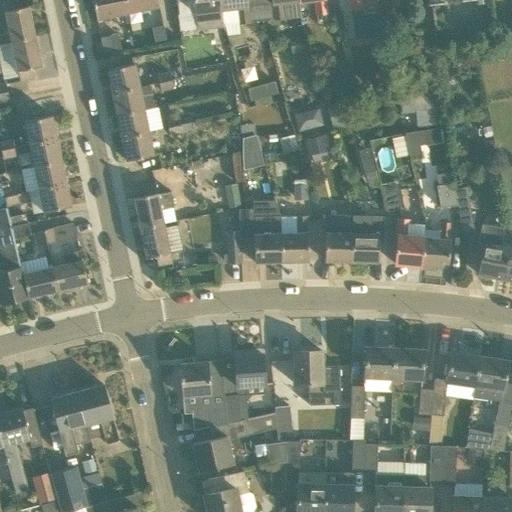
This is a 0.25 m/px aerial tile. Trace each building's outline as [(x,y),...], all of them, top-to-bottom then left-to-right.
[(7,0),(3,1),(2,0),(0,0),(0,43),(3,43),(35,36),(28,6),(19,8),(16,0),(7,0)] [(97,18),(128,12),(125,0),(91,0),(93,9),(95,9),(97,18)] [(125,0),(128,12),(159,5),(157,0),(125,0)] [(222,10),(220,0),(193,0),(197,29),(208,28),(206,12),(222,10)] [(250,23),(247,0),(220,0),(222,10),(223,23),(238,21),(239,24),(250,23)] [(283,2),(298,1),(298,0),(271,0),(274,20),(285,19),(283,2)] [(314,0),(316,15),(327,14),(325,0),(298,0),(298,1),(303,0),(314,0)] [(360,0),(349,0),(351,11),(362,10),(360,0)] [(152,27),(155,41),(166,39),(163,25),(152,27)] [(118,34),(109,36),(113,50),(121,48),(118,34)] [(11,79),(19,77),(20,81),(33,78),(31,68),(41,66),(35,36),(3,43),(11,79)] [(103,52),(113,50),(109,36),(105,37),(101,38),(103,52)] [(112,92),(139,86),(135,63),(107,69),(112,92)] [(169,70),(156,73),(158,81),(171,79),(169,70)] [(158,81),(160,90),(173,88),(171,80),(171,79),(158,81)] [(274,81),(262,84),(265,96),(271,94),(277,93),(274,81)] [(0,101),(9,100),(5,84),(0,84),(0,101)] [(117,115),(144,109),(139,86),(112,92),(117,115)] [(436,93),(402,97),(404,112),(418,111),(420,125),(438,123),(436,93)] [(344,101),(325,107),(332,129),(351,124),(344,101)] [(121,137),(149,132),(144,109),(117,115),(121,137)] [(298,132),(321,126),(317,109),(293,116),(298,132)] [(29,144),(57,138),(52,115),(24,121),(29,144)] [(166,118),(168,127),(181,125),(179,116),(166,118)] [(403,133),(409,155),(420,152),(419,145),(442,139),(437,123),(403,133)] [(182,134),(181,125),(168,127),(170,136),(182,134)] [(126,160),(153,154),(149,132),(121,137),(126,160)] [(243,137),(242,166),(243,169),(263,163),(263,161),(260,151),(256,134),(243,137)] [(284,149),(296,146),(293,134),(281,137),(284,149)] [(325,134),(305,139),(309,156),(329,151),(325,134)] [(34,166),(61,160),(57,138),(29,144),(34,166)] [(0,145),(1,150),(14,147),(13,139),(0,142),(0,145)] [(477,139),(476,158),(491,159),(491,139),(477,139)] [(14,147),(1,150),(3,158),(16,155),(14,147)] [(39,189),(66,183),(61,160),(34,166),(39,189)] [(381,184),(388,212),(400,209),(394,181),(381,184)] [(66,183),(39,189),(29,191),(34,214),(71,206),(66,183)] [(169,191),(158,194),(155,183),(142,186),(144,195),(134,197),(140,227),(163,223),(161,209),(173,207),(169,191)] [(454,189),(455,189),(454,183),(437,186),(440,207),(457,205),(454,189)] [(306,184),(293,185),(294,200),(308,199),(308,184),(306,184)] [(199,212),(239,205),(235,185),(196,192),(199,212)] [(4,196),(17,193),(16,186),(3,189),(4,196)] [(473,227),(470,208),(467,187),(455,189),(454,189),(457,205),(458,205),(462,229),(473,227)] [(17,193),(4,196),(6,204),(19,201),(17,193)] [(0,246),(2,246),(8,269),(0,271),(0,299),(1,303),(28,297),(22,274),(14,238),(11,226),(9,217),(7,208),(0,209),(0,246)] [(11,226),(28,222),(25,213),(9,217),(11,226)] [(297,232),(281,233),(281,261),(308,261),(307,215),(296,216),(297,232)] [(351,261),(352,232),(336,232),(337,215),(326,215),(325,260),(351,261)] [(253,217),(254,236),(255,262),(281,261),(281,233),(280,216),(253,217)] [(378,262),(379,217),(368,216),(368,233),(352,232),(351,261),(378,262)] [(397,218),(394,264),(421,266),(423,237),(407,236),(408,219),(397,218)] [(14,238),(30,234),(28,222),(11,226),(14,238)] [(423,237),(421,266),(448,268),(452,222),(441,222),(439,238),(423,237)] [(44,230),(47,243),(76,236),(73,223),(44,230)] [(172,262),(170,251),(182,249),(178,225),(164,227),(163,223),(140,227),(146,257),(156,255),(158,265),(172,262)] [(242,263),(240,228),(226,229),(228,263),(242,263)] [(44,230),(34,232),(37,246),(47,243),(44,230)] [(504,278),(509,247),(484,242),(478,274),(504,278)] [(66,263),(53,267),(58,290),(88,283),(82,259),(82,260),(79,250),(64,254),(66,263)] [(28,297),(58,290),(53,267),(22,274),(28,297)] [(365,360),(364,376),(393,377),(394,347),(393,347),(393,348),(365,347),(365,359),(363,359),(363,360),(365,360)] [(394,347),(393,377),(422,379),(423,363),(424,363),(424,362),(423,361),(423,349),(395,348),(395,347),(394,347)] [(334,403),(333,391),(323,391),(323,383),(322,383),(321,350),(294,351),(295,384),(309,384),(309,403),(334,403)] [(440,446),(443,415),(446,381),(475,385),(479,355),(478,355),(478,356),(450,352),(448,364),(447,364),(447,365),(448,365),(446,380),(434,378),(433,390),(431,414),(428,444),(440,446)] [(227,423),(240,420),(238,395),(246,395),(245,385),(265,384),(263,354),(234,356),(235,369),(222,370),(221,359),(220,360),(221,370),(223,385),(227,423)] [(473,397),(500,401),(495,423),(490,448),(503,451),(508,426),(511,405),(511,401),(501,399),(503,389),(506,374),(507,374),(507,373),(506,372),(508,360),(480,356),(480,355),(479,355),(475,385),(473,397)] [(210,427),(227,423),(223,385),(210,387),(208,361),(179,363),(182,396),(196,395),(198,410),(208,409),(210,427)] [(104,384),(77,392),(86,423),(89,435),(103,431),(106,443),(119,440),(104,384)] [(364,386),(363,386),(352,386),(350,418),(363,418),(364,386)] [(433,390),(420,388),(418,413),(431,414),(433,390)] [(72,427),(86,423),(77,392),(50,399),(65,454),(78,451),(72,427)] [(0,412),(0,435),(11,477),(15,491),(27,488),(16,447),(13,447),(12,443),(30,438),(32,447),(42,444),(33,408),(22,410),(21,406),(0,412)] [(275,407),(275,412),(277,428),(277,432),(291,430),(289,406),(275,407)] [(262,432),(277,428),(275,412),(258,416),(262,432)] [(227,439),(248,435),(244,419),(240,420),(227,423),(210,427),(211,439),(192,443),(198,470),(233,463),(227,439)] [(0,479),(11,477),(0,435),(0,479)] [(365,444),(365,440),(352,439),(352,469),(364,469),(365,444)] [(287,441),(286,461),(286,467),(299,467),(300,441),(287,441)] [(365,444),(364,469),(376,469),(377,444),(365,444)] [(443,446),(430,445),(429,483),(442,483),(443,446)] [(443,446),(442,483),(442,485),(455,486),(456,446),(443,446)] [(285,491),(286,467),(286,461),(271,464),(270,490),(285,491)] [(58,500),(61,511),(85,504),(86,507),(107,501),(102,483),(81,489),(75,467),(50,473),(58,500)] [(249,492),(244,471),(208,479),(211,493),(204,494),(207,511),(251,511),(255,506),(252,494),(249,492)] [(39,504),(56,499),(49,472),(32,477),(39,504)] [(325,484),(323,511),(351,511),(353,473),(325,472),(325,484)] [(403,474),(375,473),(374,511),(402,511),(403,486),(403,474)] [(430,511),(431,487),(424,487),(424,474),(403,474),(403,486),(402,511),(430,511)] [(323,511),(325,484),(297,483),(295,511),(323,511)] [(481,511),(482,496),(453,496),(452,511),(451,511),(450,511),(481,511)] [(482,496),(481,511),(510,511),(511,497),(482,496)] [(121,497),(107,501),(86,507),(87,511),(138,511),(137,506),(125,510),(121,497)] [(61,511),(58,500),(41,505),(42,511),(61,511)]
